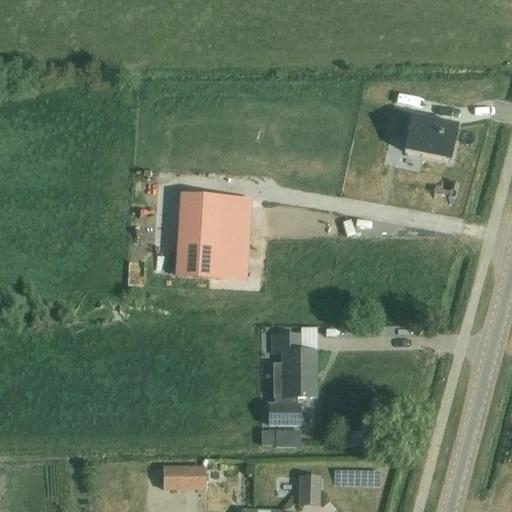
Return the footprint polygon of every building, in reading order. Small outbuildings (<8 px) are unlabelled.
[(389,93),(387,103),(410,107),(412,98),(389,93)] [(454,145),(457,128),(410,118),(407,135),(403,153),(428,158),(450,163),(454,145)] [(251,202),(184,198),(179,278),(247,282),(251,202)] [(328,326),(308,326),(308,345),(329,345),(328,326)] [(275,406),(268,406),(268,428),(300,428),(300,407),(297,407),(297,400),(316,400),(316,355),(301,354),(301,338),(274,337),(274,356),(286,356),(286,367),(273,366),(273,400),(275,400),(275,406)] [(275,434),(261,434),(261,449),(275,448),(275,434)] [(166,489),(206,489),(206,469),(166,469),(166,489)] [(359,481),(359,470),(324,470),(324,481),(359,481)] [(323,480),(303,479),(301,506),(322,507),(323,480)]
